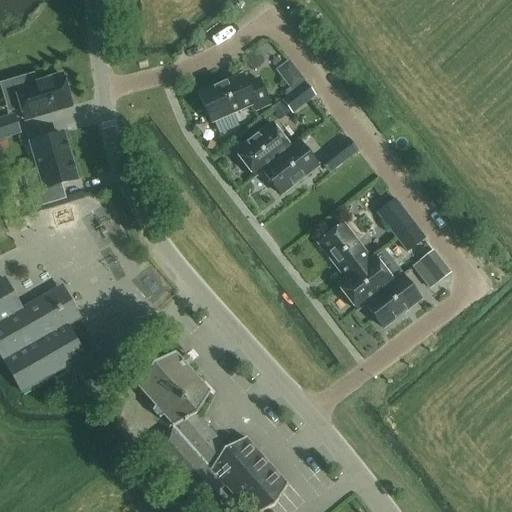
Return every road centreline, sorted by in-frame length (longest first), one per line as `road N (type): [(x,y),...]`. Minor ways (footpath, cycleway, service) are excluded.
road 1 (residential): [(306,414),(473,287),(270,19),(200,64),(101,90)]
road 2 (tertiary): [(306,414),(161,244),(114,153),(101,90)]
road 3 (tertiary): [(387,511),(306,414)]
